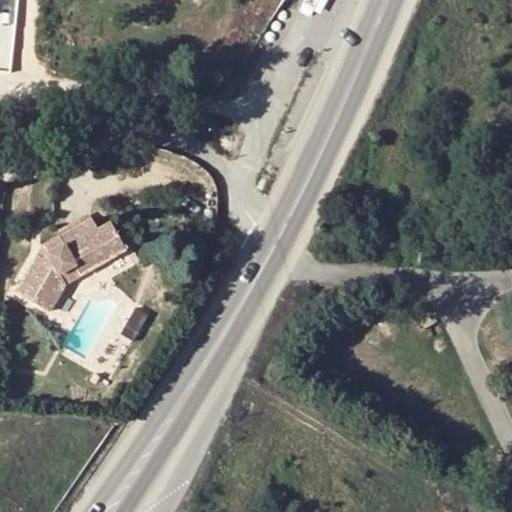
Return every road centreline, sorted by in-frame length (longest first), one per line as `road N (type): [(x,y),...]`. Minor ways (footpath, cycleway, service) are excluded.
road 1 (residential): [(266,255),(245,201),(217,162),(175,136),(122,130),(81,147),(0,143)]
road 2 (tertiary): [(266,255),(388,0)]
road 3 (tertiary): [(225,335),(90,511)]
